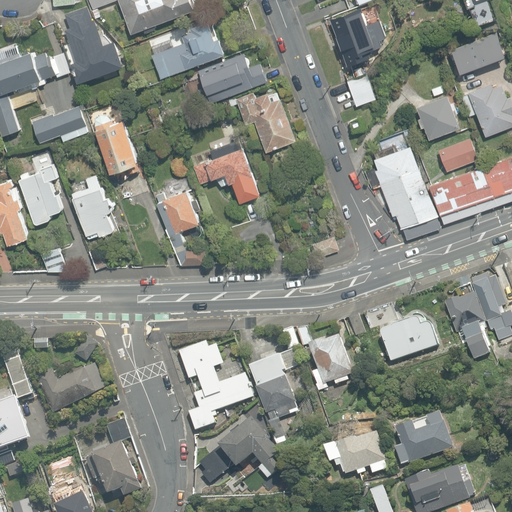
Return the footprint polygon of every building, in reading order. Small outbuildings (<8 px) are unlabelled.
[(115,0),(120,0),(133,33),(196,9),(195,6),(197,3),(195,0),(91,0),(94,8),(115,0)] [(73,63),(80,82),(126,66),(116,40),(106,44),(96,18),(94,19),(89,5),(67,13),(72,27),(66,29),(78,61),(73,63)] [(331,18),(349,65),(372,56),(370,51),(384,46),(381,39),(388,37),(381,18),(369,23),(363,6),(331,18)] [(102,16),(99,8),(93,10),(96,18),(102,16)] [(153,54),(162,78),(226,54),(221,38),(219,39),(217,34),(214,35),(209,21),(191,28),(192,30),(183,34),(186,42),(153,54)] [(454,51),(463,72),(505,55),(497,34),(454,51)] [(0,122),(4,135),(22,129),(10,93),(20,90),(21,92),(48,83),(46,78),(58,74),(59,77),(73,73),(65,51),(55,55),(56,58),(53,59),(52,55),(49,56),(48,53),(37,56),(35,50),(23,54),(22,51),(0,59),(0,122)] [(195,94),(199,104),(211,99),(213,103),(268,82),(261,64),(252,67),(245,53),(200,70),(202,77),(191,81),(193,87),(199,85),(200,88),(207,86),(208,89),(195,94)] [(348,80),(358,105),(377,97),(368,73),(348,80)] [(478,113),(486,135),(511,125),(511,95),(508,96),(503,83),(494,86),(492,82),(469,90),(470,93),(463,96),(470,116),(478,113)] [(262,135),(268,151),(298,140),(291,122),(292,121),(290,115),(288,116),(282,97),(280,98),(277,92),(269,95),(268,93),(262,95),(257,97),(254,91),(237,98),(247,124),(255,120),(256,120),(262,135)] [(426,126),(430,139),(461,127),(456,114),(458,113),(456,108),(454,109),(449,94),(418,106),(423,117),(419,118),(423,127),(426,126)] [(62,136),(64,141),(89,132),(78,103),(43,117),(45,122),(39,125),(45,139),(50,137),(52,139),(62,136)] [(114,124),(112,120),(108,115),(101,114),(96,119),(96,125),(97,130),(112,172),(140,163),(125,120),(114,124)] [(154,116),(157,125),(163,122),(160,114),(154,116)] [(351,121),(355,131),(365,127),(361,117),(351,121)] [(234,119),(220,124),(222,130),(208,135),(212,148),(240,139),(234,119)] [(440,149),(448,170),(480,158),(471,137),(440,149)] [(242,201),(262,194),(262,192),(245,146),(243,147),(240,139),(211,149),(215,159),(195,165),(202,183),(217,177),(221,186),(235,181),(242,201)] [(404,227),(409,239),(442,226),(439,216),(440,216),(413,145),(376,159),(380,168),(376,170),(374,165),(365,169),(373,189),(382,185),(394,216),(397,214),(402,228),(404,227)] [(511,156),(432,185),(446,223),(511,199),(511,156)] [(39,223),(40,223),(51,219),(51,218),(52,218),(52,217),(53,217),(53,216),(53,215),(52,215),(52,214),(62,210),(63,210),(63,209),(63,208),(63,207),(63,206),(59,194),(57,195),(53,182),(52,182),(52,181),(51,181),(51,180),(50,180),(60,177),(55,164),(42,169),(43,171),(31,176),(29,171),(22,174),(24,178),(21,179),(36,221),(37,221),(37,222),(38,222),(38,223),(39,223)] [(76,197),(91,237),(101,233),(102,235),(113,231),(114,231),(114,230),(115,230),(115,229),(115,228),(110,212),(112,211),(113,210),(114,210),(114,209),(115,208),(115,207),(111,197),(107,198),(99,174),(89,178),(94,190),(87,193),(86,188),(80,190),(82,195),(76,197)] [(145,174),(119,183),(125,201),(151,192),(145,174)] [(5,232),(9,245),(31,237),(20,209),(24,208),(20,198),(17,199),(12,186),(16,185),(14,179),(0,184),(0,227),(3,233),(5,232)] [(168,228),(183,265),(207,264),(207,247),(188,246),(182,230),(202,222),(198,211),(202,209),(198,198),(194,200),(189,189),(167,198),(165,191),(156,195),(169,227),(168,228)] [(279,238),(273,215),(263,217),(260,206),(243,210),(246,222),(231,226),(237,250),(279,238)] [(313,243),(319,258),(340,250),(335,235),(313,243)] [(40,270),(69,270),(61,246),(34,255),(40,270)] [(91,250),(98,268),(109,264),(102,246),(91,250)] [(495,329),(499,341),(511,336),(511,329),(511,325),(505,327),(498,308),(507,305),(497,276),(491,278),(490,274),(472,280),(490,331),(495,329)] [(466,338),(473,359),(491,353),(483,330),(488,328),(476,293),(475,293),(461,298),(460,295),(442,301),(456,341),(466,338)] [(363,312),(369,327),(380,323),(375,308),(363,312)] [(350,317),(354,332),(364,329),(360,315),(350,317)] [(382,333),(392,361),(440,344),(433,324),(432,321),(423,324),(421,319),(419,316),(395,325),(394,325),(384,328),(382,333)] [(298,328),(304,345),(314,343),(309,326),(298,328)] [(283,330),(289,348),(300,345),(294,327),(283,330)] [(76,353),(88,361),(100,343),(88,335),(76,353)] [(315,372),(321,390),(329,387),(327,383),(336,380),(337,384),(350,379),(348,376),(355,373),(342,336),(326,341),(325,340),(312,345),(321,370),(315,372)] [(36,339),(37,349),(50,348),(50,338),(36,339)] [(191,411),(197,430),(217,423),(213,411),(256,397),(248,373),(219,382),(214,367),(225,364),(218,344),(210,347),(208,341),(181,350),(190,378),(199,375),(204,391),(196,393),(201,407),(191,411)] [(3,348),(20,399),(35,394),(18,343),(3,348)] [(286,377),(284,371),(301,365),(294,349),(251,366),(259,386),(257,387),(267,413),(268,413),(272,421),(299,410),(296,402),(297,402),(287,376),(286,377)] [(36,378),(54,413),(108,386),(97,363),(62,381),(55,368),(36,378)] [(0,449),(33,438),(19,397),(0,403),(0,449)] [(396,447),(402,464),(410,462),(410,463),(455,447),(445,420),(441,411),(428,416),(432,425),(417,430),(414,421),(397,426),(403,444),(396,447)] [(107,423),(116,444),(133,437),(124,416),(107,423)] [(203,473),(211,483),(236,462),(239,467),(256,453),(262,461),(265,465),(262,467),(261,468),(262,468),(269,478),(282,467),(274,458),(282,452),(272,440),(273,439),(262,425),(255,417),(221,444),(222,445),(201,462),(207,470),(203,473)] [(275,436),(284,433),(280,420),(271,423),(275,436)] [(358,470),(360,474),(367,471),(366,467),(371,466),(373,473),(388,468),(386,460),(388,460),(379,431),(358,438),(357,436),(327,446),(332,461),(336,459),(338,466),(342,464),(345,472),(346,472),(347,473),(358,470)] [(123,489),(126,496),(144,489),(125,441),(94,453),(95,456),(88,459),(95,479),(97,478),(98,482),(105,479),(111,494),(123,489)] [(0,463),(15,459),(12,451),(0,455),(0,463)] [(405,480),(417,511),(431,511),(471,498),(471,497),(477,494),(467,466),(461,468),(459,464),(433,474),(432,470),(405,480)] [(373,489),(380,511),(393,511),(384,485),(373,489)] [(96,511),(88,491),(57,504),(60,511),(96,511)] [(50,511),(51,511),(48,511),(40,511),(38,511),(37,510),(34,511),(30,498),(8,506),(10,511),(50,511)] [(473,511),(470,503),(447,511),(473,511)]
